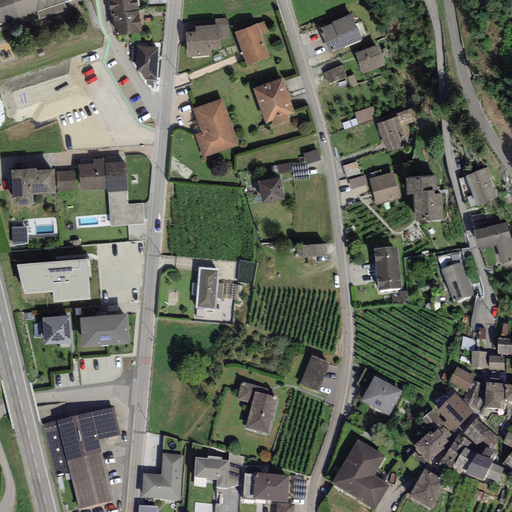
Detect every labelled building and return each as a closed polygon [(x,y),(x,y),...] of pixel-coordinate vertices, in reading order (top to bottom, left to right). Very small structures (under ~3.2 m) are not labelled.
[(0,0),(0,23),(68,0),(0,0)] [(138,0),(109,0),(114,34),(143,30),(138,0)] [(361,38),(351,12),(332,20),(333,22),(319,28),(329,52),(361,38)] [(215,22),(220,21),(221,36),(230,36),(229,16),(215,17),(215,22)] [(258,21),(235,29),(247,64),(270,56),(258,21)] [(195,29),(186,30),(188,56),(212,54),(211,47),(219,47),(218,23),(195,25),(195,29)] [(160,44),(137,42),(136,69),(142,70),(146,79),(158,80),(160,44)] [(376,44),(354,52),(361,72),(384,64),(376,44)] [(346,75),(341,65),(323,72),(328,83),(346,75)] [(353,74),(347,76),(350,86),(357,84),(353,74)] [(283,76),(253,86),(265,121),(295,111),(283,76)] [(222,96),(192,107),(201,131),(195,133),(203,157),(240,143),(222,96)] [(376,117),(372,106),(355,112),(360,123),(376,117)] [(398,116),(377,124),(388,151),(414,141),(408,125),(420,120),(414,106),(397,112),(398,116)] [(320,160),(316,149),(303,154),(307,165),(320,160)] [(94,163),(79,164),(81,190),(106,188),(107,191),(127,189),(125,160),(104,162),(104,157),(94,158),(94,163)] [(54,166),(11,168),(13,203),(33,202),(32,193),(56,192),(54,166)] [(485,167),(466,175),(473,193),(467,195),(471,205),(496,195),(485,167)] [(74,170),(56,171),(58,189),(75,188),(74,170)] [(393,172),(370,178),(377,204),(399,198),(393,172)] [(350,178),(352,187),(368,182),(366,174),(350,178)] [(280,175),(258,180),(262,201),(284,197),(280,175)] [(433,175),(406,176),(407,192),(414,192),(416,218),(443,216),(442,192),(434,192),(433,175)] [(355,193),(369,188),(368,183),(354,188),(355,193)] [(146,222),(144,201),(128,202),(128,195),(110,196),(112,224),(146,222)] [(511,243),(507,221),(474,229),(477,247),(497,242),(501,260),(511,257),(511,243)] [(25,226),(11,227),(13,244),(27,242),(25,226)] [(327,254),(327,242),(297,244),(298,255),(327,254)] [(399,248),(372,251),(376,294),(403,291),(399,248)] [(46,255),(21,261),(27,288),(64,279),(60,260),(48,263),(46,255)] [(240,282),(256,282),(257,261),(240,260),(240,282)] [(476,295),(462,262),(442,270),(456,304),(476,295)] [(219,272),(199,271),(195,310),(216,312),(217,301),(222,301),(224,285),(218,285),(219,272)] [(127,311),(81,315),(84,343),(129,340),(127,311)] [(70,314),(43,316),(45,342),(72,340),(70,314)] [(464,337),(463,349),(473,350),(474,338),(464,337)] [(511,339),(498,340),(498,356),(511,355),(511,339)] [(485,354),(472,354),(472,368),(485,368),(485,354)] [(505,358),(489,359),(489,372),(505,372),(505,358)] [(336,369),(312,360),(301,386),(326,395),(336,369)] [(474,378),(457,370),(450,384),(467,392),(474,378)] [(402,393),(375,380),(362,403),(389,418),(402,393)] [(478,402),(483,386),(474,383),(463,402),(475,410),(478,402)] [(262,389),(241,384),(237,400),(253,403),(247,431),(271,436),(279,400),(260,396),(262,389)] [(511,388),(486,387),(485,411),(501,411),(501,405),(511,405),(511,388)] [(473,413),(455,395),(438,412),(447,421),(444,424),(451,431),(453,428),(456,430),(473,413)] [(114,409),(58,423),(81,511),(114,503),(100,448),(123,442),(114,409)] [(433,412),(421,421),(431,434),(443,425),(433,412)] [(500,440),(476,421),(464,436),(489,455),(500,440)] [(448,443),(438,432),(433,437),(431,434),(415,449),(427,462),(448,443)] [(469,444),(458,437),(443,461),(454,468),(465,450),(469,444)] [(386,458),(358,445),(332,485),(376,511),(389,485),(374,477),(386,458)] [(477,457),(465,450),(454,468),(467,475),(477,457)] [(161,477),(141,476),(140,499),(180,502),(183,456),(162,455),(161,477)] [(426,464),(415,455),(406,465),(417,474),(426,464)] [(493,463),(477,457),(467,475),(484,482),(485,478),(498,483),(503,470),(492,465),(493,463)] [(230,461),(196,460),(195,479),(218,479),(218,485),(241,486),(241,479),(229,474),(230,461)] [(446,483),(424,472),(410,499),(432,511),(446,483)] [(289,479),(245,476),(243,502),(287,504),(289,479)]
